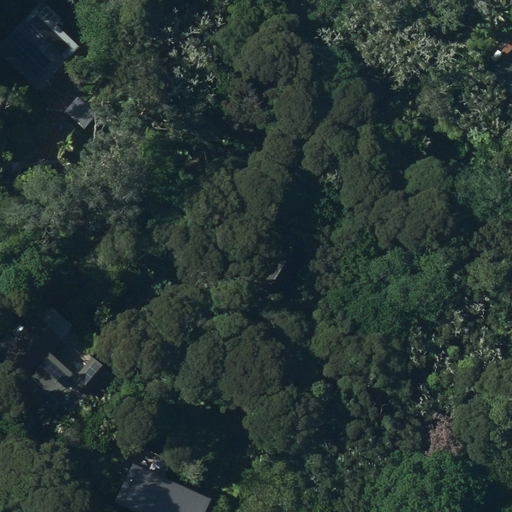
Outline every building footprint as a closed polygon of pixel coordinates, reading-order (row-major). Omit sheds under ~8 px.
[(29,56),(42,42),(54,54),(71,36),(43,8),(5,47),(34,75),(41,67),(29,56)] [(511,51),(494,69),(511,87),(511,51)] [(304,255),(286,244),(259,287),(277,298),(304,255)] [(33,375),(72,411),(93,389),(97,394),(118,372),(72,329),(78,322),(50,296),(0,349),(0,359),(25,383),(33,375)] [(219,511),(221,507),(141,473),(124,511),(219,511)]
